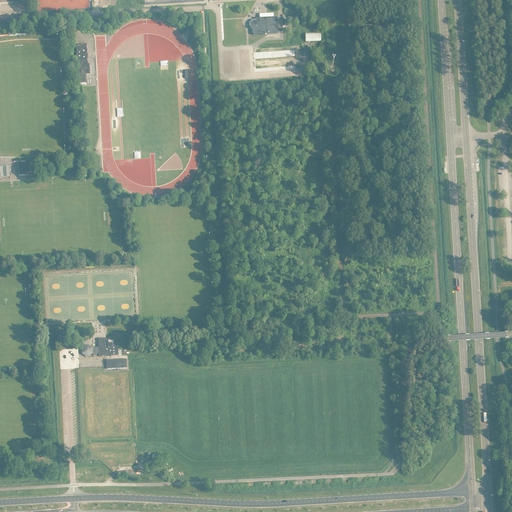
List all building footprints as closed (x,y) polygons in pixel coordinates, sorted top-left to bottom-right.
[(250,28),(253,30),(253,34),(253,35),(278,33),(278,26),(277,25),(278,25),(278,17),(257,18),(257,20),(253,20),(250,23),(250,27),(250,28)] [(87,84),(86,74),(90,74),(90,64),(88,64),(88,59),(88,49),(87,49),(87,44),(77,45),(79,84),(87,84)] [(20,167),(20,174),(31,174),(30,166),(20,167)] [(10,178),(10,168),(9,168),(9,169),(0,169),(0,178),(10,178)] [(119,356),(118,347),(111,347),(111,348),(106,348),(105,339),(99,339),(99,349),(95,349),(88,346),(83,349),(84,353),(89,356),(95,352),(99,352),(99,356),(106,356),(106,355),(111,355),(111,356),(119,356)] [(127,368),(127,360),(127,359),(107,360),(107,369),(127,368)]
